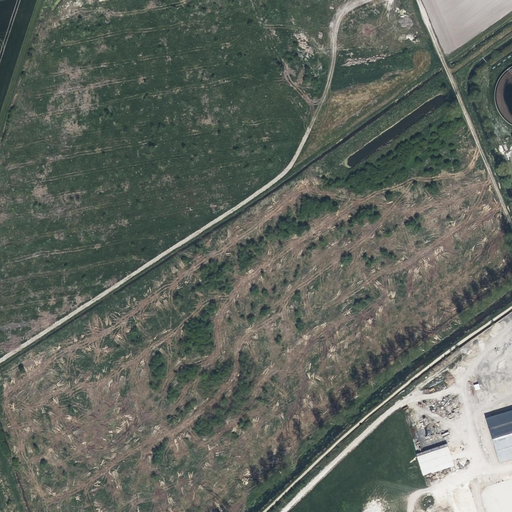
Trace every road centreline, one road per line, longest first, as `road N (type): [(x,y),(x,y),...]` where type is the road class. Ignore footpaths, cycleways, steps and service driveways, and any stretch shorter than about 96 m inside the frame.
road 1 (track): [(511,306),(365,417),(266,511)]
road 2 (track): [(416,0),(511,226)]
